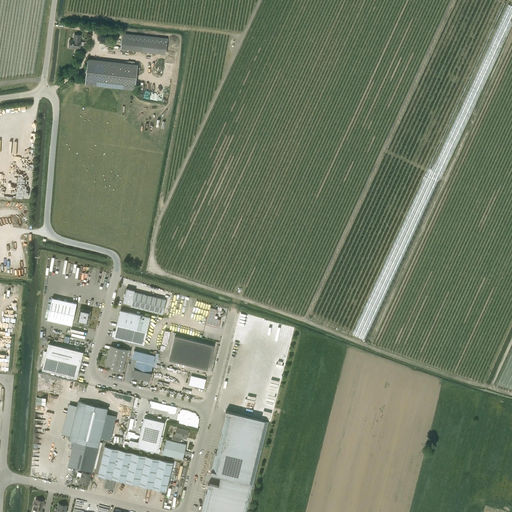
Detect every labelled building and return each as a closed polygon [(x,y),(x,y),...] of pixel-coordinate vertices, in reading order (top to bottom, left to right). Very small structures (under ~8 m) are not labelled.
[(165,54),(167,38),(122,33),(121,49),(165,54)] [(74,41),(70,41),(69,48),(80,49),(81,42),(80,42),(81,36),(74,35),(74,41)] [(138,65),(88,59),(85,85),(135,90),(138,65)] [(75,265),(74,279),(81,279),(82,265),(75,265)] [(131,305),(130,306),(162,314),(166,300),(134,292),(135,291),(126,289),(125,294),(124,294),(124,297),(123,303),(131,305)] [(47,320),(72,325),(77,304),(52,298),(47,320)] [(216,310),(210,308),(206,323),(218,326),(220,320),(214,319),(216,310)] [(90,311),(80,309),(77,322),(87,324),(90,311)] [(117,324),(147,331),(150,317),(120,310),(117,324)] [(143,345),(147,331),(117,324),(115,331),(113,330),(111,337),(114,337),(143,345)] [(175,336),(169,361),(208,370),(214,346),(175,336)] [(49,344),(45,357),(80,365),(83,352),(49,344)] [(105,365),(111,366),(110,370),(122,373),(128,350),(111,346),(110,349),(109,349),(105,365)] [(155,356),(134,350),(132,358),(137,359),(134,369),(132,377),(149,381),(151,373),(153,363),(155,356)] [(77,379),(80,365),(45,357),(42,370),(77,379)] [(191,376),(189,385),(203,389),(206,380),(191,376)] [(107,409),(78,402),(77,406),(69,405),(62,434),(70,436),(69,440),(73,441),(68,466),(92,472),(107,409)] [(133,423),(136,414),(126,410),(123,419),(133,423)] [(246,511),(253,484),(269,421),(226,410),(225,414),(226,414),(212,471),(211,470),(210,474),(221,476),(219,486),(208,484),(207,487),(208,487),(207,494),(205,494),(200,511),(246,511)] [(34,424),(43,424),(43,414),(34,414),(34,424)] [(138,442),(129,440),(128,446),(157,452),(164,422),(144,417),(138,442)] [(187,436),(188,435),(188,434),(188,433),(188,431),(188,430),(177,428),(175,435),(173,434),(171,441),(166,440),(163,454),(182,459),(186,445),(178,443),(180,436),(186,438),(186,437),(187,436)] [(104,446),(97,476),(107,478),(104,488),(113,490),(115,480),(166,492),(173,463),(104,446)] [(82,472),(80,483),(88,485),(90,474),(82,472)] [(36,499),(33,510),(41,511),(44,501),(36,499)]
